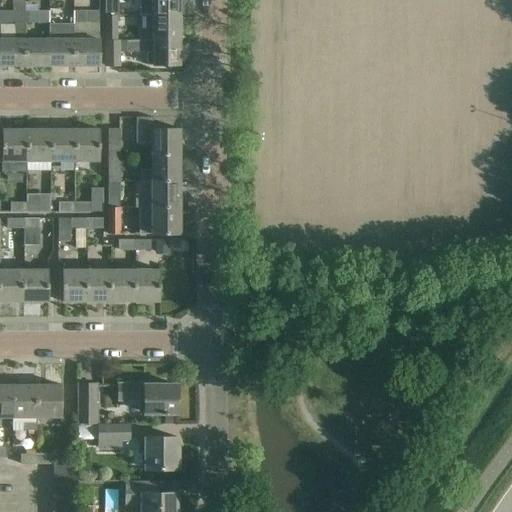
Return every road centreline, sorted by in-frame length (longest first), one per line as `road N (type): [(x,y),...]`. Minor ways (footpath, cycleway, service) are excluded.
road 1 (residential): [(215,346),(210,99)]
road 2 (residential): [(0,346),(215,346)]
road 3 (residential): [(0,97),(210,99)]
road 4 (residential): [(216,511),(215,346)]
